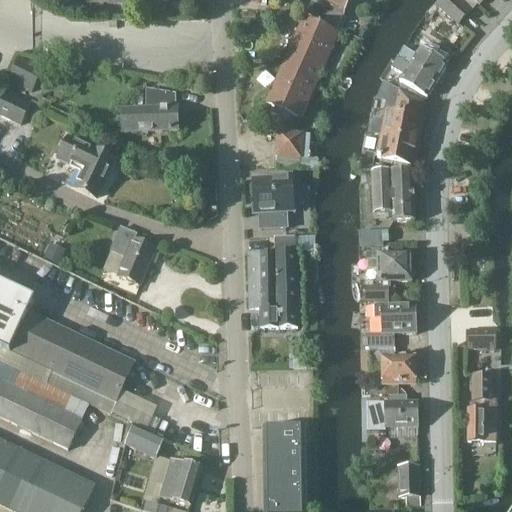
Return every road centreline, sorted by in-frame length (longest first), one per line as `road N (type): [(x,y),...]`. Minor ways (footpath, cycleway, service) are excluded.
road 1 (unclassified): [(237,511),(217,0)]
road 2 (secondary): [(441,511),(435,166),(460,91),(511,25)]
road 3 (unknown): [(232,390),(0,278)]
road 4 (unknown): [(219,50),(70,42),(0,11)]
